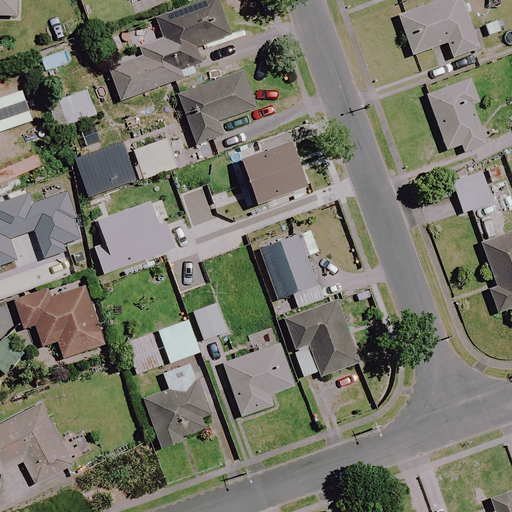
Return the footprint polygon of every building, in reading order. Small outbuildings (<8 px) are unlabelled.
[(0,0),(0,18),(16,19),(16,0),(0,0)] [(230,36),(217,0),(209,0),(162,18),(170,37),(137,49),(139,55),(106,67),(119,103),(195,75),(191,65),(199,62),(195,49),(230,36)] [(478,50),(460,0),(445,0),(397,18),(411,58),(446,45),(451,60),(478,50)] [(52,75),(45,51),(32,55),(39,79),(52,75)] [(254,111),(241,74),(177,97),(194,147),(221,138),(216,124),(254,111)] [(490,145),(469,83),(426,98),(444,153),(460,148),(462,154),(490,145)] [(95,117),(85,90),(46,105),(56,132),(95,117)] [(184,150),(180,137),(131,152),(140,182),(176,171),(170,154),(184,150)] [(6,155),(1,142),(0,142),(0,182),(40,168),(32,146),(6,155)] [(292,204),(270,146),(215,167),(225,193),(239,188),(251,219),(292,204)] [(491,206),(479,170),(449,179),(461,215),(491,206)] [(83,205),(73,173),(27,187),(29,194),(0,203),(0,238),(8,236),(5,225),(44,213),(45,217),(83,205)] [(511,234),(480,246),(496,288),(488,291),(497,315),(511,309),(511,234)] [(315,287),(296,239),(258,254),(276,302),(315,287)] [(0,300),(35,289),(23,255),(0,263),(0,300)] [(102,345),(83,289),(50,301),(47,292),(13,304),(23,331),(34,327),(41,348),(56,343),(62,359),(102,345)] [(356,366),(337,304),(283,322),(303,383),(356,366)] [(226,334),(217,306),(193,314),(202,342),(226,334)] [(199,355),(187,322),(157,332),(168,365),(199,355)] [(292,389),(274,330),(247,338),(252,355),(222,364),(239,418),(272,408),(268,396),(292,389)] [(162,367),(151,335),(123,344),(135,376),(162,367)] [(207,415),(203,404),(190,366),(162,375),(169,395),(143,404),(159,451),(182,443),(181,439),(202,432),(206,431),(202,417),(207,415)] [(74,467),(41,404),(0,425),(0,475),(22,464),(34,487),(74,467)] [(511,511),(511,494),(511,493),(488,501),(491,510),(485,511),(511,511)]
